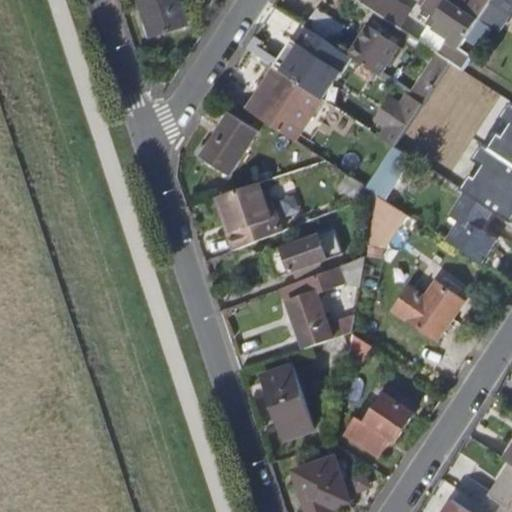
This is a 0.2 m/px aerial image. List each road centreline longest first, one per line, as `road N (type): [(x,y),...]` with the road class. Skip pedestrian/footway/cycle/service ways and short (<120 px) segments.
road 1 (tertiary): [(144,138),(266,511)]
road 2 (unclassified): [(394,511),(511,334)]
road 3 (unclassified): [(144,138),(168,122),(250,0)]
road 4 (tertiary): [(98,0),(144,138)]
